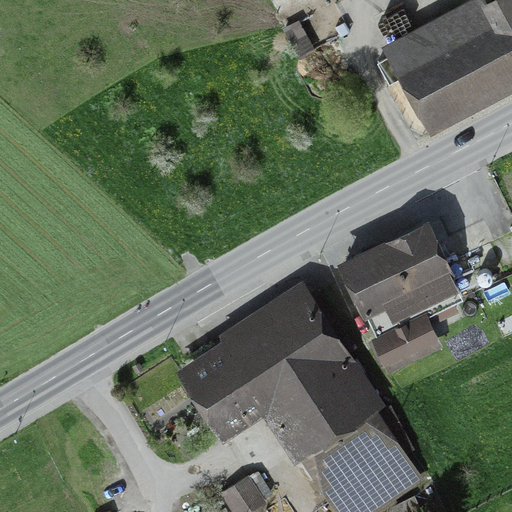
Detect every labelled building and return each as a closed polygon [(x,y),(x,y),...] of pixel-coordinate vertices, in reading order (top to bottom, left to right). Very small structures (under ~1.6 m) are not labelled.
[(511,0),(485,0),(390,49),(393,54),(377,62),(389,84),(405,76),(428,119),(511,74),(511,0)] [(426,225),(345,263),(389,361),(435,339),(427,322),(455,309),(452,301),(461,297),(426,225)] [(368,405),(374,401),(341,350),(352,343),(317,290),(190,373),(223,425),(263,399),(297,451),(304,447),(346,511),(359,511),(414,476),(368,405)] [(235,511),(246,511),(264,501),(248,475),(222,492),(235,511)] [(420,511),(413,498),(395,507),(397,511),(420,511)]
